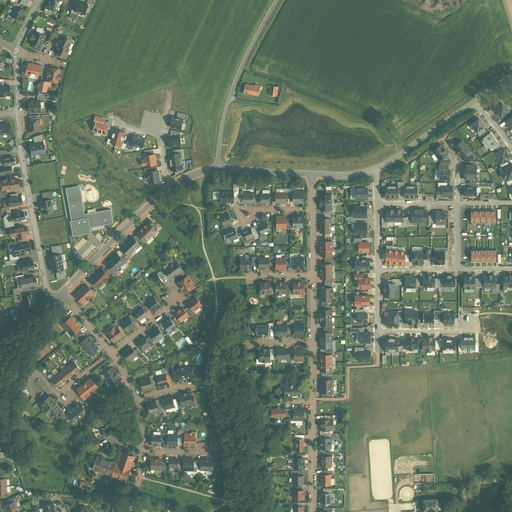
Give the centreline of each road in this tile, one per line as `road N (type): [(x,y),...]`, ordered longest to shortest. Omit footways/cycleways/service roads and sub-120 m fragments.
road 1 (residential): [(51,302),(18,108)]
road 2 (unclassified): [(276,0),(239,70),(213,169)]
road 3 (residential): [(172,186),(61,292)]
